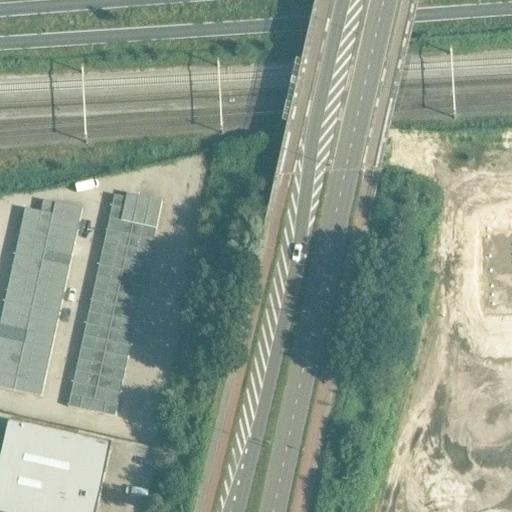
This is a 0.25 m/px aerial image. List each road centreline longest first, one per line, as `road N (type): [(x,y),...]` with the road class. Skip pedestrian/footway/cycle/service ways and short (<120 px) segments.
road 1 (tertiary): [(348,0),(237,511)]
road 2 (tertiary): [(275,511),(385,0)]
road 3 (residential): [(388,511),(470,190),(511,187)]
